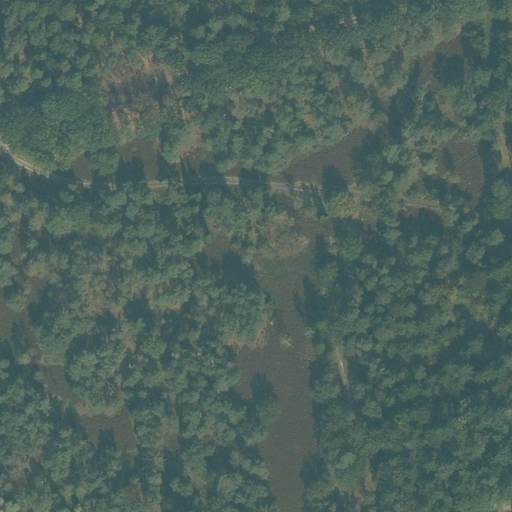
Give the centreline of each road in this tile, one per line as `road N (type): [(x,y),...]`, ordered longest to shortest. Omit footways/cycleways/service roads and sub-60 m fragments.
road 1 (track): [(0,147),(409,0)]
road 2 (track): [(470,0),(455,37),(402,97),(360,199)]
road 3 (unknown): [(511,380),(357,415)]
road 4 (track): [(507,135),(489,18),(477,0)]
